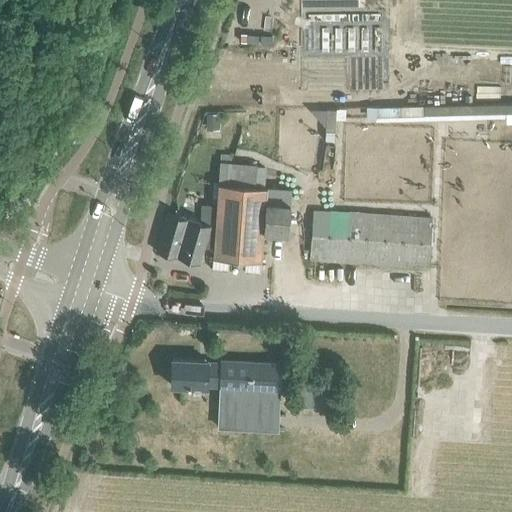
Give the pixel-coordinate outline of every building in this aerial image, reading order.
[(371,119),(511,115),(511,101),(371,105),(371,119)] [(325,131),(333,131),(334,131),(334,118),(335,109),(326,108),(324,131),(325,131)] [(206,113),(206,127),(219,127),(219,113),(206,113)] [(220,161),(231,162),(231,155),(221,154),(220,161)] [(266,187),(217,183),(216,205),(202,204),(201,222),(209,225),(205,242),(213,242),(212,256),(261,260),(263,231),(287,232),(290,188),(266,187)] [(429,266),(432,218),(312,210),(309,258),(429,266)] [(187,218),(167,212),(155,250),(177,256),(177,255),(199,262),(205,242),(209,225),(201,222),(187,218)] [(206,360),(205,360),(172,358),(170,384),(205,386),(205,384),(219,385),(217,426),(276,429),(279,362),(221,360),(220,362),(206,361),(206,360)]
